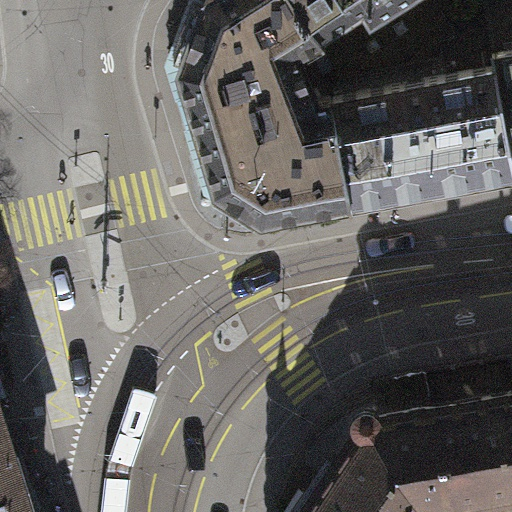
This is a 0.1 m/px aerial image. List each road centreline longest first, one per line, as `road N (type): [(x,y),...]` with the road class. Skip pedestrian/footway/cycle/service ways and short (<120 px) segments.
road 1 (secondary): [(173,430),(195,390),(270,323),(383,285),(511,262)]
road 2 (tertiary): [(173,430),(127,343),(79,126)]
road 3 (tertiary): [(79,126),(58,0)]
